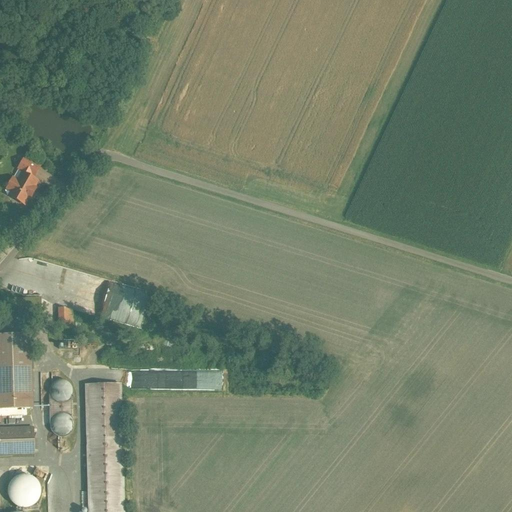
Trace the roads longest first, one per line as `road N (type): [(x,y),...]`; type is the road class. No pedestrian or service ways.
road 1 (unclassified): [(0,270),(108,157),(511,283)]
road 2 (track): [(79,374),(77,511)]
